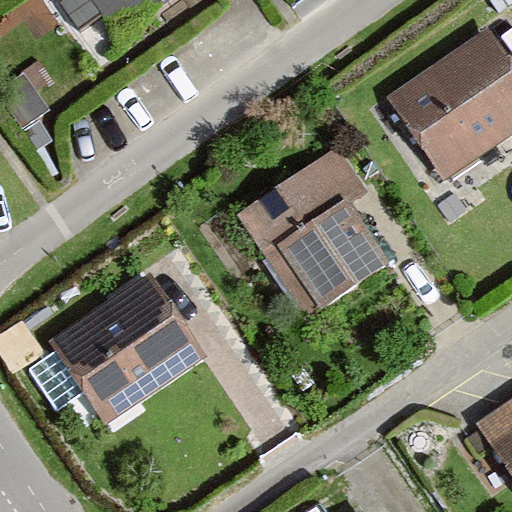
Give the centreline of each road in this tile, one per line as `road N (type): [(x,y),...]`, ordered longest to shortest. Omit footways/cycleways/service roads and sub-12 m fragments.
road 1 (residential): [(0,266),(369,0)]
road 2 (residential): [(235,511),(511,326)]
